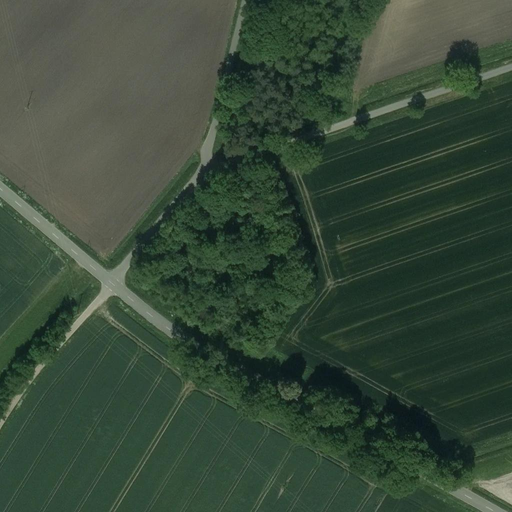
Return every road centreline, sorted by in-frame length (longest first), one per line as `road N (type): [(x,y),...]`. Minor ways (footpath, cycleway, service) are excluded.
road 1 (tertiary): [(112,284),(193,345),(495,511)]
road 2 (unclassified): [(204,171),(511,67)]
road 3 (unclassified): [(0,426),(112,284)]
road 4 (unclassified): [(204,171),(245,0)]
road 5 (tertiary): [(0,188),(112,284)]
road 6 (unclassified): [(112,284),(204,171)]
